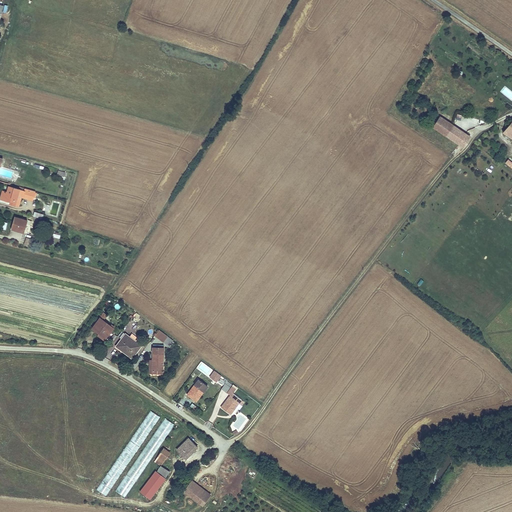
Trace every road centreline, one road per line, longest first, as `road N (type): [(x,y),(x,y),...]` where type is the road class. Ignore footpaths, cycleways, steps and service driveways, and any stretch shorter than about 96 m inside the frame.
road 1 (track): [(476,132),(240,437),(224,446)]
road 2 (residential): [(224,446),(89,360),(0,350)]
